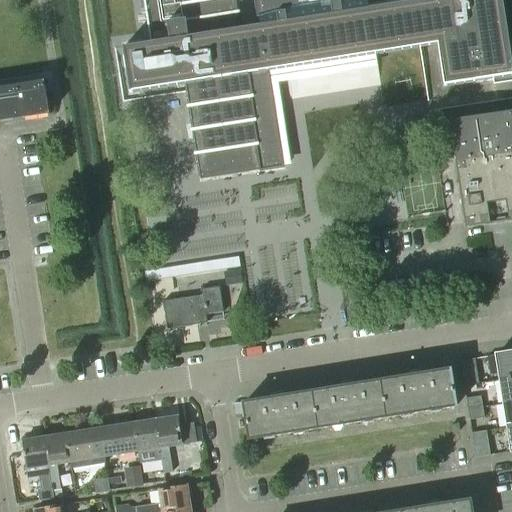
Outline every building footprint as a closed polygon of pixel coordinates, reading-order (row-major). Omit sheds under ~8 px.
[(144,0),(151,45),(123,49),(130,92),(186,83),(201,181),(255,172),(260,171),(283,167),(268,70),(419,46),(420,46),(438,44),(444,85),(492,78),(493,78),(511,74),(511,71),(501,0),(430,0),(431,1),(369,11),(367,2),(370,2),(369,0),(253,0),(257,20),(259,19),(261,28),(242,30),(237,0),(144,0)] [(0,83),(0,122),(48,115),(42,77),(0,83)] [(511,112),(448,122),(449,122),(465,229),(511,221),(511,112)] [(206,315),(223,313),(219,288),(200,290),(201,296),(163,302),(167,330),(207,324),(206,315)] [(491,376),(499,375),(500,381),(511,378),(511,353),(488,357),(491,376)] [(460,361),(464,386),(479,384),(475,359),(460,361)] [(449,370),(419,375),(419,372),(414,373),(420,412),(455,407),(449,370)] [(410,377),(380,381),(386,418),(420,412),(414,373),(409,374),(410,377)] [(511,378),(500,381),(503,404),(511,402),(511,378)] [(380,381),(350,386),(350,383),(345,384),(351,423),(386,418),(380,381)] [(341,387),(311,392),(317,428),(351,423),(345,384),(340,385),(341,387)] [(311,392),(282,397),(281,394),(277,395),(277,398),(283,434),(317,428),(311,392)] [(272,395),(272,398),(242,403),(248,439),(283,434),(277,398),(277,395),(272,395)] [(466,399),(468,410),(482,408),(481,397),(466,399)] [(511,402),(503,404),(507,428),(511,427),(511,402)] [(482,408),(468,410),(469,421),(484,418),(482,408)] [(164,419),(155,421),(159,449),(161,461),(163,474),(165,482),(180,479),(179,472),(172,473),(168,448),(182,446),(177,417),(175,418),(175,415),(164,417),(164,419)] [(155,421),(133,424),(138,453),(140,465),(153,462),(161,461),(159,449),(155,421)] [(133,424),(99,430),(104,458),(138,453),(133,424)] [(458,424),(450,425),(451,432),(459,431),(458,424)] [(99,430),(65,435),(70,463),(71,469),(105,464),(104,458),(99,430)] [(471,434),(475,458),(490,456),(486,431),(471,434)] [(65,435),(44,439),(48,467),(52,492),(53,500),(62,498),(60,490),(56,466),(70,463),(65,435)] [(44,439),(21,442),(27,479),(39,478),(41,491),(38,491),(39,502),(53,500),(52,492),(48,467),(44,439)] [(128,506),(114,508),(114,511),(168,511),(190,509),(187,486),(158,491),(161,505),(136,509),(132,509),(132,508),(128,506)] [(439,503),(434,503),(435,511),(471,511),(470,501),(440,505),(439,503)] [(430,507),(400,511),(435,511),(434,503),(430,504),(430,507)]
